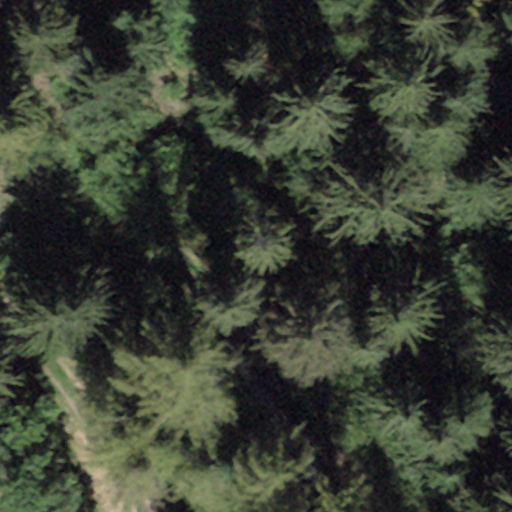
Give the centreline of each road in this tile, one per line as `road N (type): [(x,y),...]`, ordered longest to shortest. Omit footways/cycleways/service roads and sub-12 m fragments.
road 1 (track): [(316,511),(208,383),(25,197),(0,190)]
road 2 (track): [(0,366),(144,493),(151,511)]
